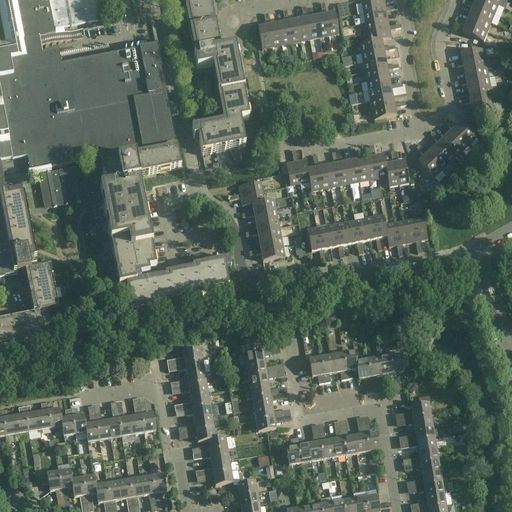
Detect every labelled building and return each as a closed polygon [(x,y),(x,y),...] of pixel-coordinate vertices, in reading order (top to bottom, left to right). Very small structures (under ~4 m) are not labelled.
[(0,0),(0,278),(3,278),(16,276),(16,274),(20,274),(22,284),(27,287),(31,287),(32,295),(36,315),(36,318),(0,324),(0,344),(52,335),(49,316),(48,315),(48,313),(55,312),(50,284),(47,268),(35,270),(31,271),(29,262),(33,261),(32,257),(20,190),(3,194),(0,179),(0,162),(11,161),(27,158),(30,174),(116,157),(165,148),(173,146),(175,146),(169,110),(166,100),(164,85),(162,75),(161,70),(162,70),(159,57),(158,49),(157,48),(156,48),(152,49),(149,50),(139,52),(61,68),(58,52),(42,55),(41,48),(39,39),(56,36),(55,33),(103,23),(100,8),(102,8),(100,0),(0,0)] [(190,0),(184,1),(194,57),(185,59),(189,76),(200,74),(213,75),(214,69),(226,127),(197,132),(202,156),(245,148),(240,122),(248,120),(235,49),(221,52),(210,0),(190,0)] [(372,3),(362,6),(364,16),(386,11),(386,13),(392,12),(391,8),(386,9),(384,1),(382,2),(381,0),(372,0),(372,3)] [(474,8),(495,17),(499,8),(480,0),(477,0),(475,6),(474,8)] [(474,10),(471,17),(492,25),(495,17),(474,8),(475,6),(470,4),(469,8),(474,10)] [(339,19),(348,18),(345,5),(337,7),(339,19)] [(323,17),(315,18),(319,40),(329,38),(325,16),(327,16),(326,10),(322,11),(323,17)] [(386,13),(386,11),(364,16),(365,25),(388,21),(386,13)] [(304,20),(296,22),(301,44),(310,42),(306,20),(308,19),(307,14),(303,15),(304,20)] [(334,14),(327,16),(325,16),(329,38),(339,36),(334,14)] [(285,24),(278,25),(282,48),(291,46),(287,23),(289,23),(288,17),(284,18),(285,24)] [(468,23),(467,25),(488,34),(492,25),(471,17),(468,23)] [(315,18),(308,19),(306,20),(310,42),(319,40),(315,18)] [(268,27),(270,27),(269,21),(265,22),(266,27),(258,29),(262,51),(272,49),(268,27)] [(389,28),(388,21),(365,25),(367,34),(390,30),(390,32),(396,31),(395,27),(389,28)] [(461,25),(466,27),(463,35),(484,44),(488,34),(467,25),(468,23),(463,21),(461,25)] [(296,22),(289,23),(287,23),(291,46),(301,44),(296,22)] [(270,27),(268,27),(272,49),(282,48),(278,25),(270,27)] [(390,32),(390,30),(367,34),(369,43),(369,44),(382,41),(382,42),(392,40),(390,32)] [(384,51),(384,53),(390,52),(389,48),(383,49),(382,42),(382,41),(369,44),(369,43),(359,45),(361,56),(384,51)] [(463,63),(463,65),(486,61),(483,48),(470,46),(472,53),(462,55),(463,63)] [(361,56),(355,57),(357,66),(363,65),(385,61),(384,53),(384,51),(361,56)] [(350,67),(349,58),(342,60),(344,68),(350,67)] [(387,68),(385,61),(363,65),(365,74),(387,70),(388,72),(393,71),(392,67),(387,68)] [(465,75),(488,70),(486,61),(463,65),(463,63),(457,64),(458,69),(464,67),(465,75)] [(389,80),(388,72),(387,70),(365,74),(367,84),(389,80)] [(489,80),(488,70),(465,75),(467,82),(467,84),(489,80)] [(467,82),(461,83),(462,87),(467,86),(469,93),(491,89),(497,88),(495,79),(489,80),(467,84),(467,82)] [(390,87),(389,80),(367,84),(368,93),(391,89),(391,91),(397,90),(396,85),(390,87)] [(368,93),(363,95),(364,104),(370,103),(393,98),(391,91),(391,89),(368,93)] [(493,99),(491,89),(469,93),(470,101),(471,103),(493,99)] [(394,105),(393,98),(370,103),(372,112),(395,108),(395,109),(401,108),(400,104),(394,105)] [(471,103),(470,101),(465,102),(465,106),(471,105),(473,113),(495,109),(493,99),(471,103)] [(397,118),(395,109),(395,108),(372,112),(374,125),(386,123),(386,120),(397,118)] [(455,129),(453,130),(469,147),(476,140),(461,123),(455,129)] [(462,154),(469,147),(453,130),(455,129),(451,125),(448,128),(452,132),(446,137),(462,154)] [(455,160),(462,154),(446,137),(441,142),(440,143),(455,160)] [(438,145),(432,150),(448,167),(455,160),(440,143),(441,142),(437,138),(434,141),(438,145)] [(427,155),(425,157),(441,173),(448,167),(432,150),(427,155)] [(425,157),(427,155),(423,151),(420,154),(424,158),(418,164),(433,180),(441,173),(425,157)] [(142,201),(141,192),(138,177),(180,169),(177,152),(101,167),(105,188),(100,188),(102,196),(119,286),(126,285),(131,311),(174,302),(173,300),(201,295),(201,292),(229,287),(224,263),(195,269),(195,271),(168,277),(168,279),(141,285),(139,277),(149,275),(148,270),(155,268),(156,268),(142,201)] [(372,159),(364,160),(368,183),(378,181),(373,159),(376,158),(375,152),(370,153),(372,159)] [(353,163),(345,164),(349,187),(359,185),(355,162),(357,162),(356,156),(351,157),(353,163)] [(290,188),(300,186),(296,164),(298,163),(297,157),(293,158),(294,164),(286,165),(290,188)] [(385,167),(385,166),(384,157),(376,158),(373,159),(378,181),(387,179),(388,179),(385,167)] [(388,179),(387,179),(389,189),(399,187),(395,165),(397,164),(396,159),(392,159),(393,165),(385,166),(385,167),(388,179)] [(334,166),(326,168),(331,190),(340,188),(336,166),(338,165),(337,160),(333,161),(334,166)] [(357,162),(355,162),(359,185),(368,183),(364,160),(357,162)] [(307,171),(308,171),(306,162),(298,163),(296,164),(300,186),(301,191),(310,189),(309,184),(310,184),(307,171)] [(315,170),(308,171),(307,171),(310,184),(309,184),(310,189),(311,194),(321,192),(317,170),(319,169),(318,163),(314,164),(315,170)] [(397,164),(395,165),(399,187),(409,185),(405,163),(397,164)] [(338,165),(336,166),(340,188),(349,187),(345,164),(338,165)] [(319,169),(317,170),(321,192),(331,190),(326,168),(319,169)] [(80,170),(41,178),(46,206),(85,198),(80,170)] [(238,188),(240,196),(240,198),(262,194),(261,184),(238,188)] [(380,199),(379,191),(370,192),(372,201),(380,199)] [(235,201),(240,200),(242,209),(252,207),(252,206),(264,204),(264,203),(262,194),(240,198),(240,196),(234,197),(235,201)] [(253,214),(254,216),(276,211),(274,201),(264,203),(264,204),(252,206),(252,207),(253,214)] [(413,217),(424,215),(422,204),(411,206),(413,217)] [(254,218),(256,225),(278,221),(276,211),(254,216),(253,214),(247,215),(248,219),(254,218)] [(376,247),(381,247),(379,241),(387,240),(387,239),(385,227),(383,217),(373,219),(377,241),(375,242),(376,247)] [(368,243),(375,242),(377,241),(373,219),(364,221),(368,243)] [(417,250),(421,249),(420,243),(428,241),(423,219),(413,221),(417,243),(415,244),(417,250)] [(256,225),(257,233),(257,235),(280,231),(278,221),(256,225)] [(358,251),(362,250),(361,245),(368,243),(364,221),(354,222),(359,245),(357,245),(358,251)] [(413,221),(408,222),(404,223),(408,245),(415,244),(417,243),(413,221)] [(345,224),(349,247),(357,245),(359,245),(354,222),(345,224)] [(408,245),(404,223),(394,225),(399,247),(396,248),(397,253),(402,253),(401,247),(408,245)] [(339,255),(343,254),(342,248),(349,247),(345,224),(335,226),(340,249),(338,249),(339,255)] [(387,239),(387,240),(389,249),(396,248),(399,247),(394,225),(385,227),(387,239)] [(326,228),(331,250),(338,249),(340,249),(335,226),(326,228)] [(320,259),(324,258),(323,252),(331,250),(326,228),(316,230),(321,252),(319,253),(320,259)] [(321,252),(316,230),(306,232),(311,254),(319,253),(321,252)] [(281,240),(280,231),(257,235),(257,233),(251,234),(252,238),(258,237),(259,244),(281,240)] [(261,252),(261,253),(283,249),(281,240),(259,244),(261,252)] [(295,248),(297,257),(303,256),(302,247),(295,248)] [(285,259),(283,249),(261,253),(261,252),(255,253),(256,257),(261,256),(263,264),(285,259)] [(365,327),(372,326),(371,319),(364,320),(365,327)] [(243,344),(240,345),(241,347),(243,347),(244,356),(266,353),(270,352),(269,348),(265,348),(262,349),(260,341),(243,344)] [(352,353),(342,355),(346,376),(346,380),(352,379),(351,375),(351,372),(356,371),(357,371),(355,364),(356,364),(356,362),(354,353),(354,350),(351,351),(352,353)] [(180,360),(176,361),(177,367),(181,366),(202,363),(201,353),(203,353),(203,351),(200,351),(183,354),(184,360),(180,360)] [(399,351),(388,353),(389,358),(393,380),(394,384),(399,383),(399,379),(398,375),(404,374),(403,368),(409,367),(407,356),(406,355),(406,354),(406,353),(405,353),(405,352),(404,352),(404,351),(403,351),(402,351),(401,351),(400,351),(399,351)] [(266,353),(244,356),(246,367),(264,364),(263,359),(267,358),(271,357),(270,352),(266,353)] [(328,357),(320,359),(323,380),(324,384),(330,383),(329,379),(328,375),(334,374),(331,357),(330,354),(328,355),(328,357)] [(333,354),(330,354),(331,357),(334,374),(339,373),(340,377),(341,381),(346,380),(346,376),(342,355),(333,356),(333,354)] [(310,358),(308,358),(308,361),(311,378),(317,377),(318,381),(318,385),(324,384),(323,380),(320,359),(311,360),(310,358)] [(375,361),(367,362),(371,384),(371,388),(377,387),(376,383),(375,379),(381,378),(378,360),(378,358),(375,358),(375,361)] [(380,358),(378,358),(378,360),(381,378),(387,377),(387,381),(388,385),(394,384),(393,380),(389,358),(380,360),(380,358)] [(356,364),(355,364),(357,371),(356,371),(358,382),(364,381),(365,385),(365,389),(371,388),(371,384),(367,362),(358,364),(358,361),(356,362),(356,364)] [(181,366),(177,367),(178,373),(182,372),(186,371),(186,377),(204,374),(207,373),(206,371),(204,371),(202,363),(181,366)] [(246,367),(244,367),(244,370),(247,369),(248,379),(270,375),(274,374),(273,368),(269,369),(265,370),(264,364),(246,367)] [(184,383),(180,383),(181,390),(185,389),(206,385),(205,376),(207,376),(207,373),(204,374),(186,377),(187,382),(184,383)] [(250,387),(247,387),(248,390),(250,390),(268,387),(267,381),(271,380),(275,380),(274,374),(270,375),(248,379),(250,387)] [(412,395),(418,388),(414,384),(408,392),(412,395)] [(185,389),(181,390),(182,395),(186,395),(189,394),(190,399),(208,396),(210,396),(210,393),(207,393),(206,385),(185,389)] [(268,387),(250,390),(252,401),(274,397),(277,397),(276,391),(273,391),(269,392),(268,387)] [(187,405),(184,406),(185,412),(188,411),(210,408),(208,398),(211,398),(210,396),(208,396),(190,399),(191,405),(187,405)] [(253,409),(251,410),(252,412),(254,412),(272,409),(271,404),(275,403),(278,402),(277,397),(274,397),(252,401),(253,409)] [(408,415),(404,416),(405,422),(409,421),(431,417),(429,409),(431,409),(430,400),(419,402),(420,407),(411,409),(412,415),(408,415)] [(52,404),(47,405),(48,409),(49,416),(51,431),(60,429),(60,432),(62,431),(62,429),(63,429),(61,421),(62,421),(61,416),(60,411),(54,412),(53,408),(52,404)] [(42,414),(37,415),(37,416),(40,433),(40,435),(43,435),(43,432),(51,431),(49,416),(48,409),(47,405),(41,406),(42,410),(42,414)] [(188,411),(185,412),(185,416),(186,420),(190,419),(193,418),(194,422),(212,419),(214,418),(217,418),(215,407),(210,408),(188,411)] [(30,408),(25,409),(25,413),(29,434),(38,433),(38,435),(40,435),(40,433),(37,416),(37,415),(31,416),(31,412),(30,408)] [(20,418),(14,419),(18,439),(20,438),(20,436),(28,435),(29,434),(25,413),(25,409),(19,410),(19,414),(20,418)] [(147,409),(141,410),(141,414),(145,436),(153,434),(154,436),(156,436),(156,434),(153,416),(148,416),(148,413),(147,409)] [(254,412),(252,412),(252,415),(254,414),(255,416),(256,423),(277,420),(281,419),(281,416),(280,413),(276,414),(273,415),(272,409),(254,412)] [(77,410),(71,411),(72,415),(76,437),(77,443),(87,441),(87,437),(86,435),(87,435),(86,427),(84,417),(78,418),(78,414),(77,410)] [(137,418),(131,419),(134,437),(134,440),(136,439),(136,437),(145,436),(141,414),(141,410),(136,411),(136,415),(137,418)] [(62,421),(61,421),(63,429),(62,429),(62,431),(64,439),(64,441),(66,441),(66,438),(76,437),(72,415),(71,411),(66,412),(66,416),(67,420),(62,421)] [(8,412),(2,413),(2,417),(6,438),(15,437),(15,439),(18,439),(14,419),(9,419),(8,416),(8,412)] [(125,413),(118,414),(119,418),(122,439),(131,438),(132,440),(134,440),(134,437),(131,419),(126,420),(125,416),(125,413)] [(114,422),(108,423),(111,441),(122,439),(118,414),(113,414),(114,422)] [(101,416),(96,417),(100,443),(109,442),(109,444),(111,444),(111,441),(108,423),(103,424),(102,416),(101,416)] [(86,427),(87,435),(86,435),(87,437),(87,441),(88,445),(88,447),(91,447),(90,445),(100,443),(96,417),(91,418),(92,426),(86,427)] [(409,421),(405,422),(406,427),(410,427),(414,426),(415,432),(433,429),(435,428),(435,426),(432,426),(431,417),(409,421)] [(191,428),(187,428),(188,435),(192,434),(214,430),(212,421),(215,421),(214,418),(212,419),(194,422),(195,427),(191,428)] [(257,432),(255,433),(255,435),(258,435),(275,432),(275,426),(278,425),(282,425),(281,419),(277,420),(256,423),(257,432)] [(369,428),(364,429),(364,433),(368,455),(377,453),(377,455),(380,455),(379,453),(376,435),(371,436),(370,432),(369,428)] [(412,438),(408,438),(409,444),(413,443),(435,440),(433,431),(435,431),(435,428),(433,429),(415,432),(415,437),(412,438)] [(359,438),(354,439),(357,456),(357,459),(360,458),(359,456),(368,455),(364,433),(364,429),(358,430),(359,434),(359,438)] [(192,434),(188,435),(189,440),(193,439),(197,439),(198,445),(207,443),(216,441),(215,441),(218,441),(217,438),(215,438),(214,430),(192,434)] [(347,432),(342,433),(342,437),(346,458),(354,457),(355,459),(357,459),(357,456),(354,439),(348,440),(347,436),(347,432)] [(337,441),(331,442),(334,460),(335,462),(337,462),(337,460),(346,458),(342,437),(342,433),(335,434),(336,438),(337,441)] [(324,436),(319,437),(323,462),(332,461),(332,463),(335,462),(334,460),(331,442),(326,443),(324,436)] [(314,445),(309,446),(312,464),(312,466),(314,466),(314,463),(323,462),(319,437),(313,438),(314,445)] [(205,449),(201,450),(202,455),(205,454),(227,451),(233,450),(231,438),(227,439),(225,439),(218,441),(215,441),(216,441),(207,443),(208,448),(205,449)] [(302,439),(296,440),(300,466),(312,464),(309,446),(303,447),(302,439)] [(292,449),(286,450),(289,468),(289,470),(292,470),(291,467),(300,466),(296,440),(290,441),(292,449)] [(413,443),(409,444),(410,450),(414,449),(417,449),(418,454),(436,451),(435,440),(413,443)] [(205,454),(202,455),(203,461),(206,460),(210,460),(211,466),(229,463),(231,462),(231,460),(228,460),(227,451),(205,454)] [(415,460),(412,461),(413,466),(416,466),(438,462),(437,454),(439,453),(439,451),(436,451),(418,454),(419,460),(415,460)] [(208,471),(205,472),(206,478),(209,478),(231,474),(229,465),(232,465),(231,462),(229,463),(211,466),(212,471),(208,471)] [(416,466),(413,466),(414,472),(417,472),(421,471),(422,477),(442,473),(442,471),(440,471),(438,462),(416,466)] [(379,474),(378,466),(371,468),(372,475),(379,474)] [(265,469),(267,481),(274,480),(272,468),(265,469)] [(68,472),(59,474),(62,496),(63,499),(68,499),(67,495),(67,491),(72,490),(73,490),(71,482),(72,482),(72,480),(70,472),(70,470),(67,470),(68,472)] [(49,473),(39,475),(41,486),(48,485),(49,494),(55,493),(56,497),(57,500),(63,499),(62,496),(59,474),(49,475),(49,473)] [(419,483),(415,484),(416,489),(420,488),(442,485),(440,476),(443,476),(442,473),(422,477),(423,482),(419,483)] [(161,477),(152,479),(155,500),(156,504),(162,503),(161,499),(160,495),(166,494),(163,477),(163,474),(160,475),(161,477)] [(209,478),(206,478),(206,483),(210,483),(214,482),(215,488),(233,485),(231,474),(209,478)] [(92,479),(83,480),(87,502),(87,505),(92,505),(91,501),(91,497),(96,496),(97,496),(95,488),(96,488),(96,485),(95,478),(94,476),(92,476),(92,479)] [(138,481),(129,482),(133,504),(134,508),(139,507),(138,503),(138,499),(144,498),(141,480),(140,478),(138,478),(138,481)] [(143,478),(140,478),(141,480),(144,498),(149,497),(150,501),(150,505),(156,504),(155,500),(152,479),(143,480),(143,478)] [(72,482),(71,482),(73,490),(72,490),(73,500),(79,499),(80,503),(81,507),(87,505),(87,502),(83,480),(74,481),(74,479),(72,480),(72,482)] [(120,481),(118,482),(118,484),(121,502),(126,501),(127,505),(128,509),(134,508),(133,504),(129,482),(120,484),(120,481)] [(116,485),(107,486),(110,508),(111,511),(117,510),(116,507),(115,503),(121,502),(118,484),(118,482),(115,482),(116,485)] [(231,494),(228,494),(229,500),(231,500),(235,499),(257,495),(255,484),(237,487),(238,493),(234,493),(231,494)] [(420,488),(416,489),(417,495),(421,495),(425,494),(426,499),(444,496),(449,495),(447,484),(442,485),(420,488)] [(96,488),(95,488),(97,496),(96,496),(97,506),(104,505),(105,508),(105,511),(106,511),(111,511),(110,508),(107,486),(99,487),(98,485),(96,485),(96,488)] [(235,499),(231,500),(232,505),(236,505),(240,504),(241,510),(261,506),(261,504),(258,504),(257,495),(235,499)] [(423,506),(419,506),(420,511),(424,511),(446,508),(444,496),(426,499),(427,505),(423,506)] [(340,497),(331,499),(332,505),(331,505),(332,511),(344,511),(343,503),(341,504),(340,497)] [(378,511),(376,498),(365,500),(367,511),(378,511)] [(321,507),(320,507),(320,511),(332,511),(331,505),(330,499),(320,501),(321,507)] [(351,502),(343,503),(344,511),(355,511),(354,502),(353,499),(351,500),(351,502)] [(356,499),(353,499),(354,502),(355,511),(367,511),(365,500),(356,501),(356,499)]
